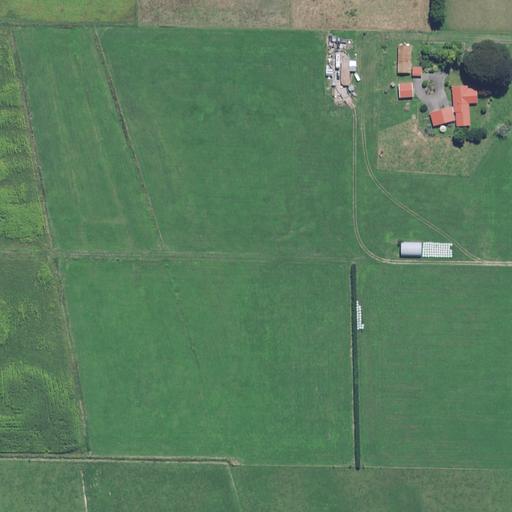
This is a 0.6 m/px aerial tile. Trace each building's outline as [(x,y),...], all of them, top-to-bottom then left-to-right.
[(411,74),(411,46),(399,46),(398,73),(411,74)] [(357,62),(343,62),(342,86),(350,86),(350,72),(356,72),(357,62)] [(423,68),(413,67),(413,76),(422,77),(423,68)] [(414,98),(414,84),(399,84),(399,98),(414,98)] [(434,127),(438,126),(441,134),(448,132),(446,124),(456,121),(456,127),(471,127),(469,104),(478,103),(477,85),(452,87),(454,108),(430,114),(434,127)] [(345,102),(335,101),(334,117),(345,117),(345,102)] [(423,254),(423,243),(402,243),(402,254),(423,254)]
